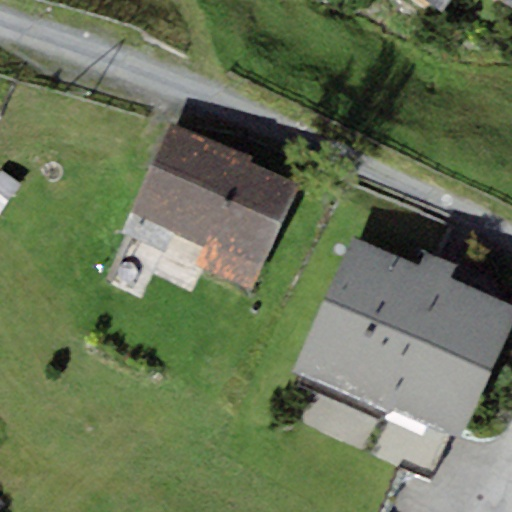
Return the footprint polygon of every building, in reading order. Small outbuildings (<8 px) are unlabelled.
[(511,0),(427,0),(442,10),(448,0),(503,0),(511,5),(511,0)] [(303,184),(169,121),(128,208),(207,244),(195,268),(251,294),(303,184)] [(0,215),(23,183),(3,169),(0,173),(0,215)] [(421,265),(354,236),(296,368),(293,375),(391,417),(394,410),(462,440),(511,324),(511,305),(449,278),(421,265)] [(421,265),(449,278),(456,262),(427,250),(421,265)]
